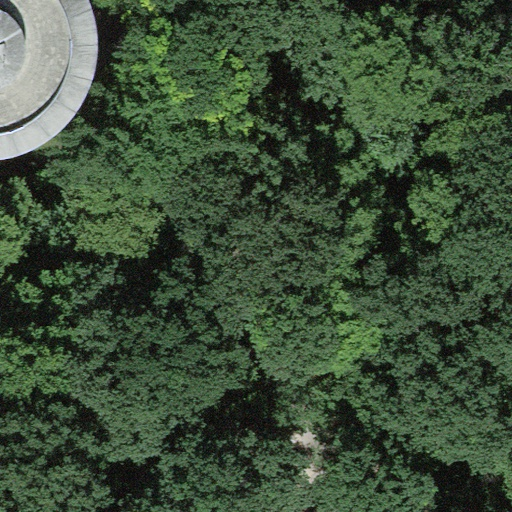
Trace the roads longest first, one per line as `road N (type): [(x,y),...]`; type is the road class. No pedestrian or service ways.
road 1 (track): [(127,0),(309,511)]
road 2 (track): [(511,454),(414,454),(301,490)]
